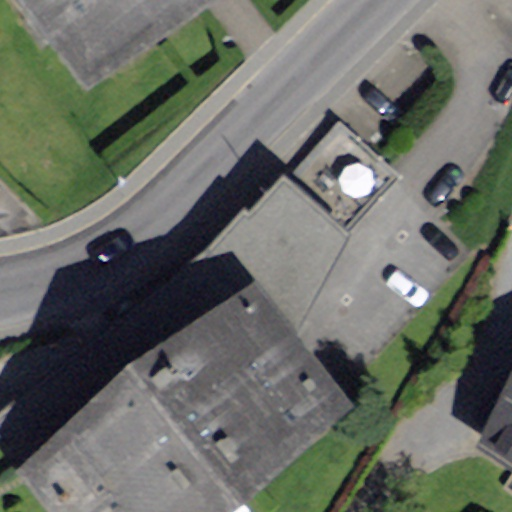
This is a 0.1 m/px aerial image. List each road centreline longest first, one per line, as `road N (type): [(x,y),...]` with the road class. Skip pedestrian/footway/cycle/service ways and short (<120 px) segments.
road 1 (residential): [(0,296),(144,232),(381,0)]
road 2 (residential): [(511,258),(362,511)]
